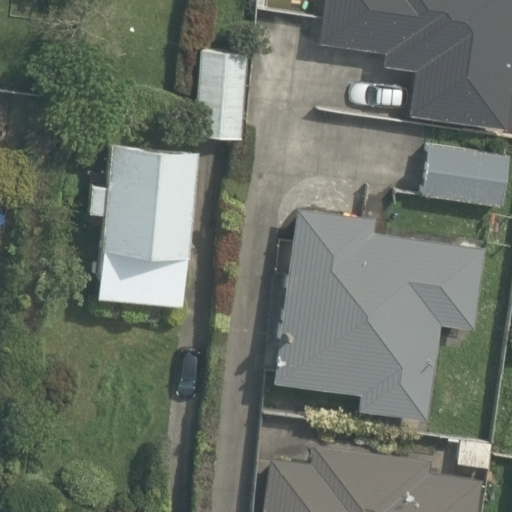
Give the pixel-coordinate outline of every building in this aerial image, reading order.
[(408,112),(506,125),(511,78),(511,0),(323,0),(317,40),(383,50),(381,62),(414,67),(408,112)] [(241,135),(248,49),(200,45),(193,131),(241,135)] [(95,293),(183,302),(198,146),(110,137),(106,180),(90,178),(88,207),(103,209),(95,293)] [(508,152),(426,140),(420,191),(500,202),(508,152)] [(375,212),(296,201),(271,377),(359,389),(357,404),(425,414),(438,319),(473,323),(485,241),(373,226),(375,212)] [(311,459),(270,453),(261,511),(476,511),(482,476),(429,468),(431,456),(314,440),(311,459)]
